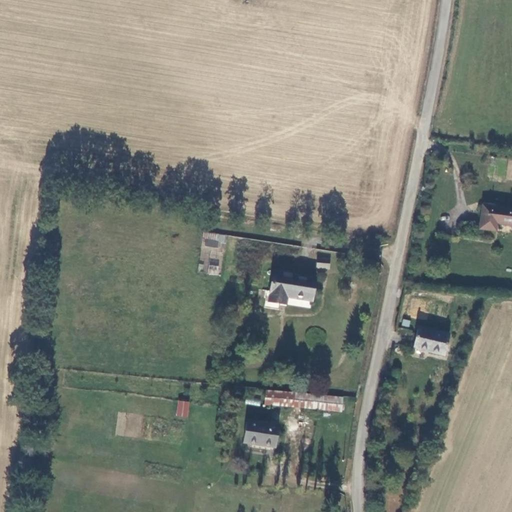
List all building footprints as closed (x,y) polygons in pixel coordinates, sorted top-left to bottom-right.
[(511,208),(482,204),(478,230),(494,232),(495,225),(511,227),(511,208)] [(201,249),(226,252),(228,236),(203,233),(201,249)] [(317,259),(316,269),(328,270),(329,260),(317,259)] [(217,264),(209,263),(208,270),(217,271),(217,264)] [(313,279),(272,273),(267,303),(277,305),(278,299),(283,300),(309,304),(313,279)] [(186,287),(175,286),(174,296),(186,297),(186,287)] [(443,357),(448,336),(417,328),(412,349),(443,357)] [(342,397),(266,391),(265,405),(341,412),(342,397)] [(188,417),(189,401),(177,400),(176,416),(188,417)] [(277,428),(247,423),(244,445),(274,449),(277,428)]
